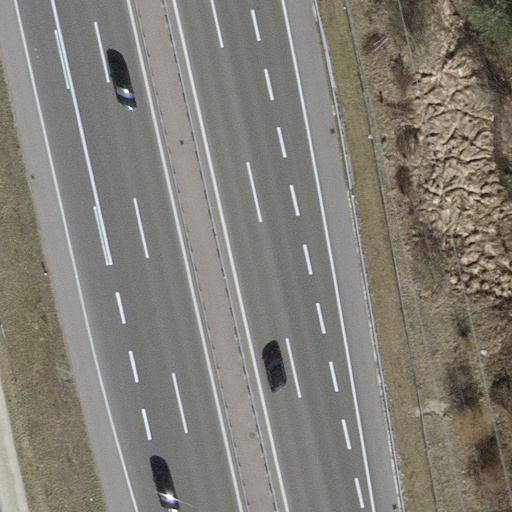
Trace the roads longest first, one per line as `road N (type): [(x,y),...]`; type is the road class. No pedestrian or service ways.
road 1 (motorway): [(89,0),(203,511)]
road 2 (motorway): [(325,511),(212,0)]
